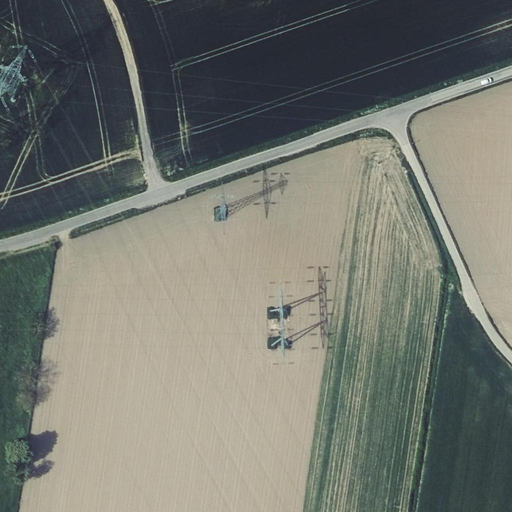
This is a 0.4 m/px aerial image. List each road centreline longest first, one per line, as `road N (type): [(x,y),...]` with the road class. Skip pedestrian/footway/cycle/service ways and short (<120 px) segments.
road 1 (unclassified): [(0,246),(391,113)]
road 2 (unclassified): [(391,113),(482,314),(511,357)]
road 3 (track): [(158,194),(131,63),(107,0)]
road 4 (unclassified): [(391,113),(511,71)]
